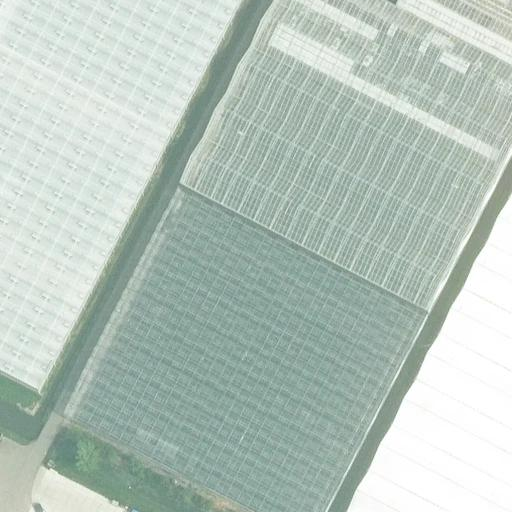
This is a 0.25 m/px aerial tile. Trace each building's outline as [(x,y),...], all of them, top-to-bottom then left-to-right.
[(0,0),(0,376),(37,396),(242,0),(0,0)] [(326,511),(388,394),(511,154),(511,72),(396,12),(372,0),(279,0),(174,203),(116,314),(94,356),(66,419),(107,440),(192,484),(188,491),(200,497),(203,491),(236,507),(245,511),(326,511)] [(511,0),(402,0),(396,12),(511,72),(511,0)] [(511,511),(511,199),(419,378),(349,511),(511,511)] [(68,511),(105,511),(111,495),(79,483),(68,511)]
